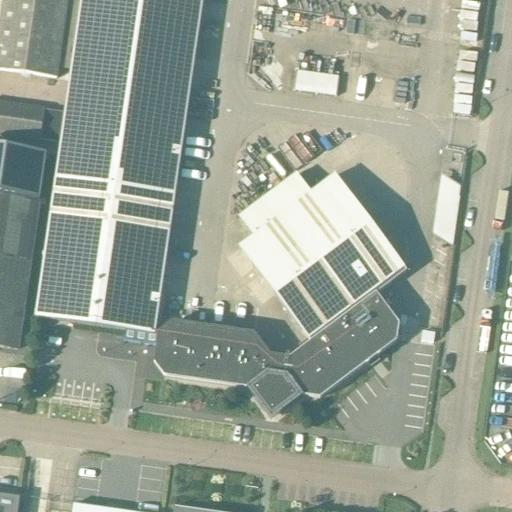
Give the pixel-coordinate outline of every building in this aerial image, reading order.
[(0,72),(57,80),(68,0),(3,0),(0,25),(0,72)] [(80,0),(61,137),(35,319),(125,332),(123,342),(156,347),(157,339),(157,337),(153,336),(182,137),(201,0),(80,0)] [(0,136),(40,143),(44,111),(0,104),(0,136)] [(0,148),(0,349),(18,352),(45,155),(0,148)] [(397,263),(382,242),(334,178),(310,196),(295,176),(238,219),(253,239),(238,249),(307,341),(299,347),(301,351),(288,360),(269,358),(252,338),(169,327),(157,339),(156,347),(153,366),(163,380),(245,391),(269,423),(302,399),(319,401),(396,344),(398,327),(376,296),(405,274),(397,263)] [(454,240),(457,181),(435,180),(432,239),(454,240)] [(0,497),(0,511),(16,511),(18,500),(0,497)]
